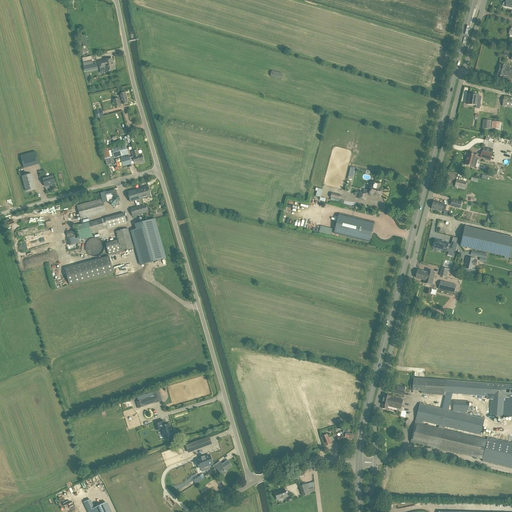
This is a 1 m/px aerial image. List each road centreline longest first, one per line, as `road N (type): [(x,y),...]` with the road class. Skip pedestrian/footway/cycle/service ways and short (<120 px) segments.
road 1 (unclassified): [(373,461),(373,417),(484,0)]
road 2 (primary): [(357,461),(472,0)]
road 3 (unclassified): [(250,483),(158,169)]
road 4 (unclassified): [(158,169),(116,0)]
road 5 (unclassified): [(158,169),(0,213)]
road 6 (unknown): [(373,461),(420,448),(511,470)]
